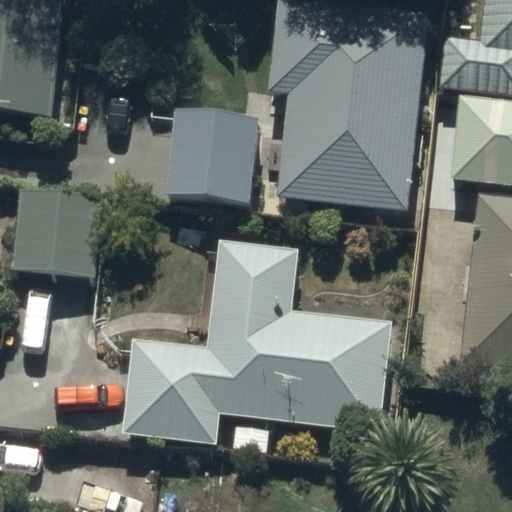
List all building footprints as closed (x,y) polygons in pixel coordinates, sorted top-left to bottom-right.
[(69,0),(0,0),(0,116),(56,122),(69,0)] [(511,0),(485,0),(480,47),(449,44),(444,93),(511,101),(511,0)] [(425,28),(292,13),(283,96),(301,98),(291,198),(405,210),(425,28)] [(511,110),(465,104),(452,186),(511,195),(511,110)] [(264,122),(177,115),(170,200),(257,207),(264,122)] [(107,205),(23,195),(15,276),(99,285),(107,205)] [(511,205),(482,203),(478,260),(461,258),(457,303),(469,304),(463,373),(511,377),(511,205)] [(325,315),(302,313),(302,319),(296,319),(298,291),(301,255),(220,246),(210,355),(135,348),(126,444),(219,453),(222,421),(382,438),(392,328),(324,322),(325,315)] [(511,481),(511,399),(408,389),(397,483),(511,494),(511,481)]
